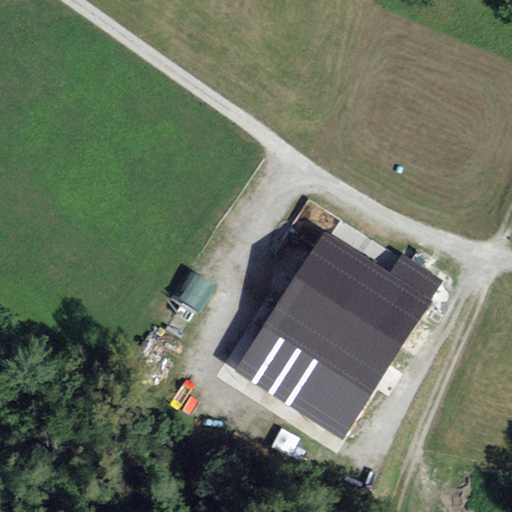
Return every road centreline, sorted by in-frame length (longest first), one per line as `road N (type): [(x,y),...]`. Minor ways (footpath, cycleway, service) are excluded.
road 1 (track): [(60,0),(335,193),(511,272)]
road 2 (track): [(511,208),(395,511)]
